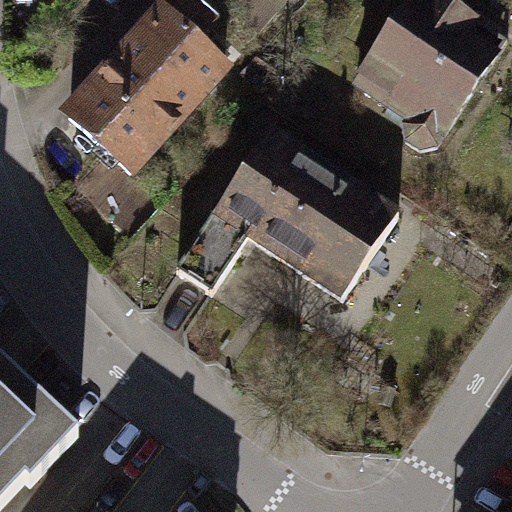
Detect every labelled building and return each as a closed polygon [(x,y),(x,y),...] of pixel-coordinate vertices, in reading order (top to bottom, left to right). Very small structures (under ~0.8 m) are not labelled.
[(219,0),(267,44),(308,0),(219,0)] [(511,52),(511,45),(441,0),(410,0),(354,86),(418,128),(408,142),(440,163),(511,52)] [(239,74),(167,8),(66,116),(138,183),(239,74)] [(400,218),(273,134),(180,274),(215,297),(251,243),(343,303),(400,218)] [(0,508),(70,436),(0,368),(0,508)] [(511,511),(511,491),(497,511),(511,511)]
